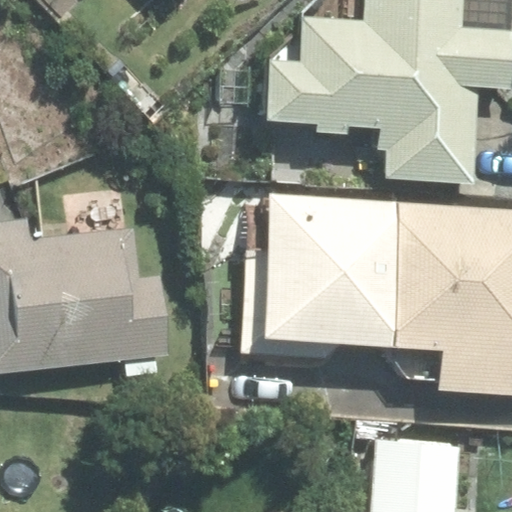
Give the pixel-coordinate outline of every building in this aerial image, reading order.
[(383,138),(381,163),(465,172),(474,75),(506,78),(511,23),(500,22),(502,0),(361,0),(361,10),(299,5),(295,48),(265,46),(260,100),(313,104),(311,116),(342,119),(344,109),(376,113),(373,136),(383,138)] [(511,202),(267,179),(254,319),(437,336),(433,379),(511,385),(511,202)] [(23,211),(0,213),(0,359),(165,344),(158,267),(131,270),(126,221),(25,231),(23,211)] [(486,427),(464,427),(464,444),(485,445),(486,427)] [(371,429),(367,511),(449,511),(454,432),(371,429)]
